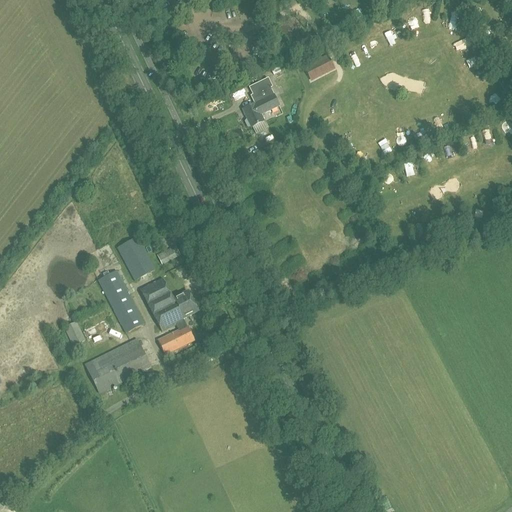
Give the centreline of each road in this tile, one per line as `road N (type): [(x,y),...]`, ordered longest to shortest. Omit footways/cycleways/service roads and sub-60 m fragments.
road 1 (secondary): [(261,331),(102,0)]
road 2 (track): [(340,70),(363,72),(436,36),(465,93),(373,140),(346,90)]
road 3 (unclassified): [(261,331),(99,417),(0,507)]
road 4 (track): [(295,0),(340,70),(305,103),(305,121),(319,142),(294,175),(334,258)]
road 5 (secondary): [(349,511),(261,331)]
road 6 (track): [(511,144),(383,201),(385,216),(404,232)]
